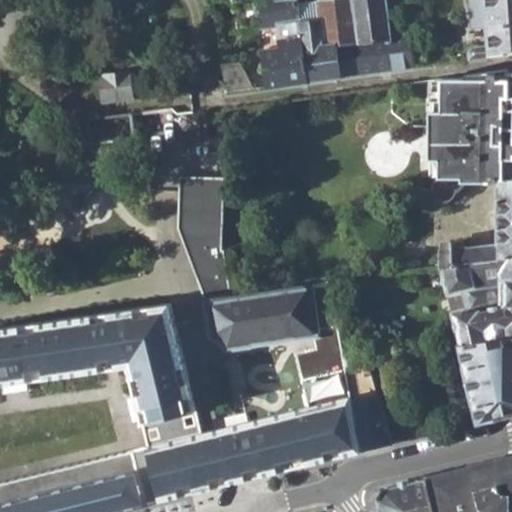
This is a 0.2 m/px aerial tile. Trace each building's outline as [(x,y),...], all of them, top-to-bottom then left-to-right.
[(268,85),(307,80),(296,2),(295,0),(257,0),(260,28),(277,26),(280,46),(263,48),(268,85)] [(317,0),(310,0),(296,2),(307,80),(340,75),(335,39),(323,41),(317,0)] [(317,0),(323,41),(335,39),(340,75),(413,65),(409,34),(400,34),(394,25),(390,25),(387,0),(317,0)] [(511,51),(511,0),(483,0),(488,44),(476,46),(469,49),(469,57),(511,51)] [(237,62),(221,64),(224,85),(224,91),(256,86),(237,62)] [(511,72),(507,72),(508,69),(491,69),(491,73),(480,72),(479,78),(433,78),(423,77),(420,188),(431,189),(436,178),(438,176),(443,175),(449,178),(465,178),(499,178),(511,178),(511,72)] [(100,75),(104,102),(132,98),(129,71),(100,75)] [(88,118),(91,143),(136,137),(132,111),(88,118)] [(180,225),(204,299),(231,295),(224,247),(224,174),(182,173),(180,225)] [(465,184),(465,178),(449,178),(443,175),(438,176),(436,178),(431,189),(420,188),(407,188),(407,199),(395,199),(396,215),(388,215),(388,241),(394,243),(395,255),(391,255),(391,272),(435,265),(436,202),(442,202),(445,201),(450,199),(453,195),(455,189),(457,191),(465,184)] [(438,249),(440,265),(511,254),(511,178),(499,178),(498,243),(465,247),(465,244),(461,245),(457,240),(446,242),(442,248),(438,249)] [(511,254),(440,265),(459,346),(511,336),(511,254)] [(313,283),(231,295),(204,299),(207,318),(209,336),(211,336),(214,337),(217,338),(221,341),(222,342),(224,345),(225,348),(226,349),(232,348),(250,346),(250,344),(292,337),(296,337),(296,338),(320,335),(341,332),(332,280),(313,283)] [(173,301),(0,325),(0,382),(16,380),(99,368),(123,365),(129,364),(137,394),(139,405),(143,420),(197,407),(196,403),(178,323),(173,301)] [(341,332),(320,335),(321,341),(322,344),(295,350),(308,404),(352,394),(350,381),(347,365),(344,347),(341,332)] [(511,412),(511,336),(459,346),(477,421),(511,412)] [(344,347),(347,365),(365,362),(364,352),(354,346),(344,347)] [(352,394),(363,449),(393,441),(370,361),(365,362),(347,365),(350,381),(352,394)] [(0,478),(132,447),(148,443),(144,426),(143,420),(139,405),(137,394),(129,364),(123,365),(99,368),(16,380),(0,382),(0,478)] [(232,481),(363,449),(352,394),(308,404),(249,419),(248,419),(246,411),(225,416),(227,424),(218,426),(203,430),(171,437),(148,443),(162,498),(232,481)] [(197,407),(143,420),(144,426),(148,443),(171,437),(203,430),(199,413),(197,407)] [(136,466),(145,502),(162,498),(148,443),(132,447),(136,466)] [(0,498),(136,466),(132,447),(0,478),(0,498)] [(437,511),(511,511),(511,453),(428,475),(437,511)] [(0,498),(0,511),(102,511),(145,502),(136,466),(0,498)] [(437,511),(428,475),(381,487),(375,497),(381,511),(437,511)]
